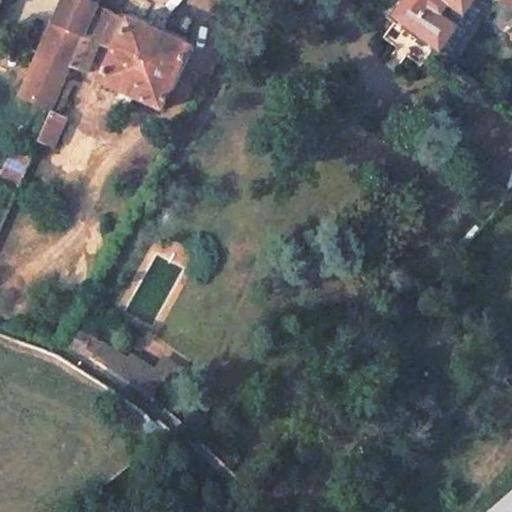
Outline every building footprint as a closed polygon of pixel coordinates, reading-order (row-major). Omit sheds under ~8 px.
[(62,0),(47,35),(21,96),(51,110),(58,95),(66,76),(71,64),(97,5),(99,0),(62,0)] [(251,0),(246,10),(271,24),(284,0),(251,0)] [(402,0),(390,18),(396,22),(434,50),(455,67),(494,0),(402,0)] [(97,5),(71,64),(88,72),(102,41),(112,46),(96,80),(158,110),(192,40),(129,11),(126,18),(97,5)] [(396,22),(385,37),(422,65),(434,50),(396,22)] [(207,56),(193,81),(203,87),(217,61),(207,56)] [(465,74),(458,84),(483,103),(491,93),(465,74)] [(66,76),(58,95),(66,99),(74,81),(66,76)] [(50,112),(39,139),(53,146),(66,119),(50,112)] [(147,187),(137,205),(149,213),(160,193),(147,187)] [(72,322),(61,341),(81,353),(93,335),(72,322)] [(93,335),(81,353),(92,361),(103,343),(93,335)] [(103,343),(92,361),(140,392),(155,368),(133,355),(130,360),(103,343)] [(165,357),(157,370),(166,376),(162,381),(168,385),(179,366),(165,357)] [(155,368),(140,392),(151,399),(162,381),(166,376),(155,368)] [(511,511),(511,493),(490,511),(511,511)]
